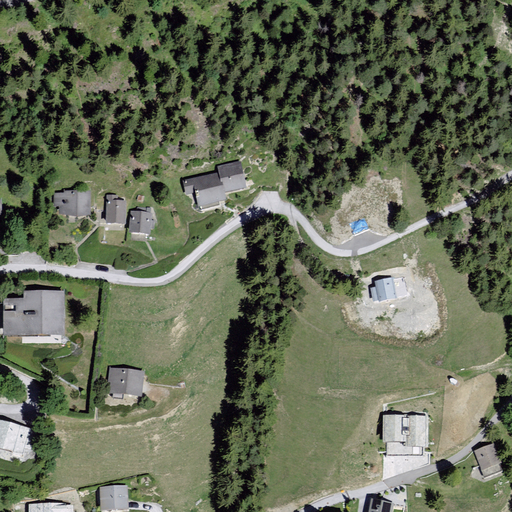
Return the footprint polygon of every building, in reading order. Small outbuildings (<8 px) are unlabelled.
[(218,175),(182,183),(186,203),(202,200),(204,210),(229,205),(228,197),(250,193),(244,162),(217,167),(218,175)] [(93,221),(92,193),(53,194),(54,210),(60,210),(61,222),(93,221)] [(129,228),(129,203),(117,203),(117,197),(105,197),(104,228),(129,228)] [(152,240),(155,217),(132,214),(129,237),(152,240)] [(400,305),(394,284),(375,289),(380,310),(400,305)] [(67,343),(67,293),(24,293),(24,302),(5,302),(5,343),(67,343)] [(147,400),(148,373),(111,371),(109,398),(147,400)] [(42,431),(0,421),(0,453),(26,459),(27,452),(37,454),(42,431)] [(424,461),(424,437),(382,434),(383,458),(424,461)] [(502,468),(494,447),(475,455),(483,475),(502,468)] [(131,511),(129,488),(100,491),(101,511),(131,511)] [(395,511),(397,505),(369,500),(366,511),(395,511)]
